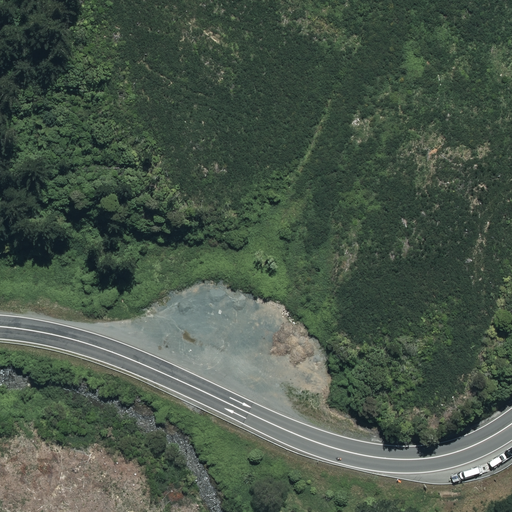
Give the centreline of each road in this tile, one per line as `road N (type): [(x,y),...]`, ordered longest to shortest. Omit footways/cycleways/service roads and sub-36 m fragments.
road 1 (trunk): [(0,315),(91,336),(353,448),(436,449),(511,421)]
road 2 (unknown): [(294,428),(302,390),(281,336),(183,283)]
